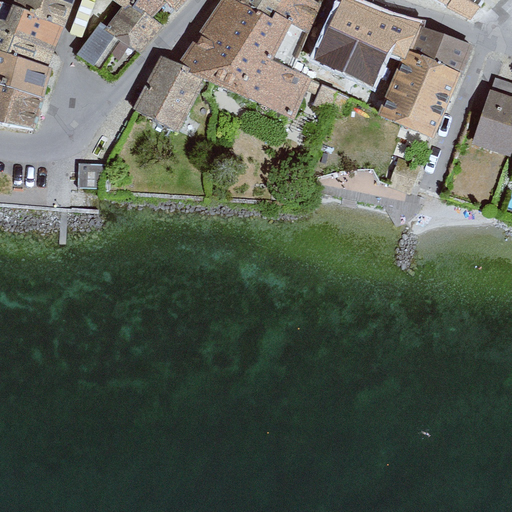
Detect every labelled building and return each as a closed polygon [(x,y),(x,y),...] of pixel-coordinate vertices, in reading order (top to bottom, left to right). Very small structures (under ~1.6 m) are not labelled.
[(25,0),(16,23),(1,18),(0,19),(0,123),(44,132),(60,78),(70,33),(83,0),(25,0)] [(100,0),(80,58),(113,83),(136,54),(146,60),(176,14),(185,16),(201,0),(100,0)] [(168,58),(139,113),(183,135),(206,82),(298,118),(306,103),(309,96),(314,81),(291,65),(299,30),(315,32),(325,3),(319,0),(234,0),(202,35),(187,64),(168,58)] [(440,0),(482,15),(499,0),(440,0)] [(477,48),(425,29),(413,57),(467,76),(477,48)] [(413,57),(405,55),(383,118),(439,140),(467,76),(413,57)] [(511,80),(497,77),(480,150),(511,157),(511,80)] [(309,96),(306,103),(316,107),(313,113),(331,121),(334,115),(346,120),(353,103),(323,90),(319,100),(309,96)] [(104,169),(81,168),(80,192),(103,193),(104,169)]
